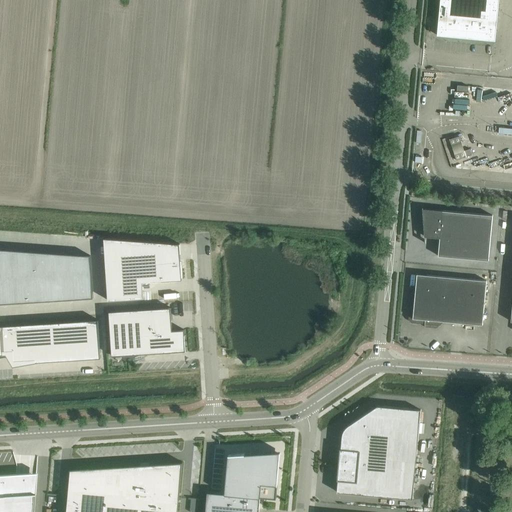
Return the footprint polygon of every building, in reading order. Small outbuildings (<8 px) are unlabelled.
[(499,0),(440,0),(437,35),(496,41),(499,0)] [(511,128),(500,128),(499,136),(511,136),(511,128)] [(459,136),(449,139),(456,160),(472,155),(470,149),(464,151),(459,136)] [(422,150),(415,149),(413,171),(421,171),(422,150)] [(438,240),(438,256),(488,261),(493,215),(423,209),(423,208),(422,208),(425,243),(426,243),(425,237),(438,240)] [(180,244),(105,238),(109,301),(144,298),(143,283),(183,280),(180,244)] [(88,255),(0,248),(0,303),(91,298),(88,255)] [(411,323),(425,324),(428,322),(429,324),(439,325),(443,323),(443,321),(482,325),(487,281),(417,274),(415,291),(414,291),(411,294),(408,319),(411,323)] [(169,351),(169,352),(173,352),(185,351),(185,344),(185,340),(184,340),(184,336),(185,335),(184,330),(172,330),(171,308),(109,311),(112,356),(156,353),(165,352),(165,351),(169,351)] [(25,363),(101,358),(99,320),(0,326),(0,354),(25,353),(25,363)] [(338,480),(337,492),(413,499),(421,410),(377,406),(348,426),(346,428),(344,430),(343,433),(342,436),(341,448),(338,480)] [(280,451),(228,455),(225,494),(208,492),(205,511),(258,511),(260,497),(276,499),(280,451)] [(70,472),(66,511),(177,511),(179,498),(179,499),(182,462),(151,464),(150,472),(146,472),(146,471),(146,470),(145,470),(145,469),(144,469),(143,469),(142,470),(141,471),(141,472),(111,469),(110,475),(71,472),(71,469),(70,469),(70,472)] [(0,475),(0,511),(33,511),(35,494),(35,493),(34,493),(34,504),(14,503),(17,474),(0,475)]
